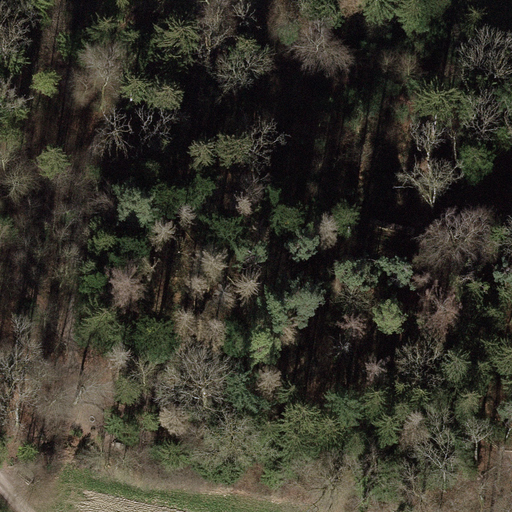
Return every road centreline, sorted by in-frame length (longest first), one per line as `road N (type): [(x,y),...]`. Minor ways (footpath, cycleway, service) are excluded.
road 1 (track): [(90,159),(511,270)]
road 2 (track): [(175,34),(511,141)]
road 3 (track): [(195,0),(119,103),(90,159)]
road 4 (track): [(0,366),(76,373),(139,366)]
